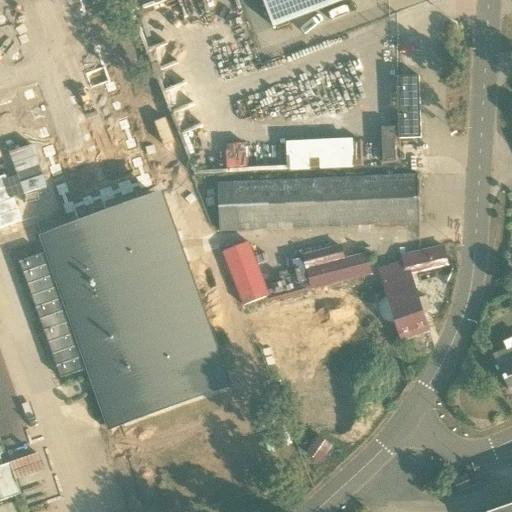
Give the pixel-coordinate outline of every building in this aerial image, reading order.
[(0,0),(0,103),(24,95),(68,205),(144,180),(80,0),(0,0)] [(263,0),(274,29),(350,0),(263,0)] [(397,77),(399,139),(421,138),(419,77),(397,77)] [(382,160),(396,159),(395,128),(381,129),(382,160)] [(361,138),(286,140),(287,170),(362,167),(361,138)] [(228,144),(229,166),(246,165),(245,143),(228,144)] [(218,230),(421,223),(420,173),(217,180),(218,230)] [(86,244),(53,256),(113,427),(223,388),(156,198),(79,225),(86,244)] [(249,238),(221,249),(243,305),(271,294),(249,238)] [(342,244),(303,253),(311,286),(372,272),(367,251),(345,256),(342,244)] [(394,340),(426,334),(414,271),(449,265),(446,248),(379,260),(394,340)] [(511,392),(511,346),(494,355),(511,393),(511,392)] [(0,501),(18,495),(7,465),(1,467),(0,465),(0,501)] [(471,486),(468,480),(467,477),(454,482),(458,492),(471,486)]
